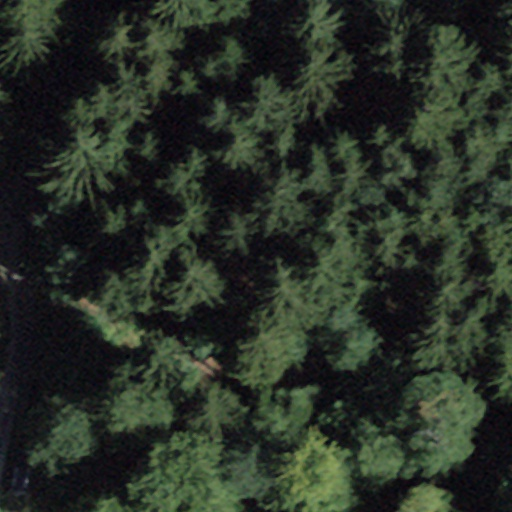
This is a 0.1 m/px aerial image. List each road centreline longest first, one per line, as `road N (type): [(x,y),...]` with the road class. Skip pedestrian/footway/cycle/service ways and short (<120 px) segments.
road 1 (track): [(74,0),(28,161),(23,225)]
road 2 (track): [(0,416),(25,348),(23,225),(0,217)]
